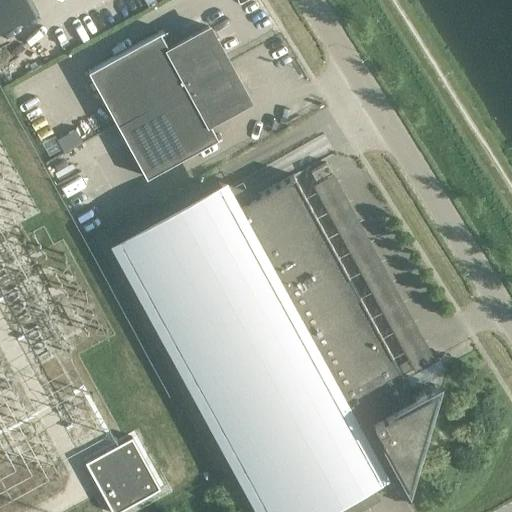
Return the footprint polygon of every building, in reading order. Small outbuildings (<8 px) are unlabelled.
[(87,70),(117,123),(224,65),(219,55),(223,53),(208,26),(167,48),(159,33),(163,31),(162,29),(87,70)] [(229,74),(224,65),(117,123),(146,177),(221,136),(219,134),(215,136),(207,121),(248,99),(233,72),(229,74)] [(332,172),(326,162),(310,171),(316,180),(332,172)] [(392,356),(293,175),(232,208),(221,189),(120,245),(266,511),(299,511),(375,471),(371,462),(389,452),(400,472),(405,482),(409,471),(431,396),(434,384),(424,390),(413,396),(391,356),(392,356)] [(136,436),(90,462),(117,511),(121,511),(165,488),(136,436)]
